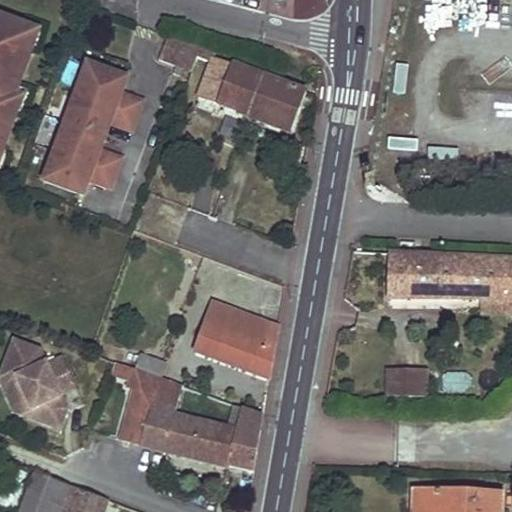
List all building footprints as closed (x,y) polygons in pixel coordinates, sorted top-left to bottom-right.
[(511,33),(511,0),(503,0),(503,34),(511,33)] [(27,24),(0,13),(0,144),(4,133),(2,132),(5,122),(8,123),(14,108),(18,97),(12,95),(16,84),(17,85),(28,58),(26,57),(32,42),(21,38),(27,24)] [(28,21),(27,24),(21,38),(32,42),(36,44),(43,27),(28,21)] [(184,46),(167,40),(159,64),(176,70),(179,62),(184,46)] [(215,57),(184,46),(179,62),(195,67),(210,73),(199,104),(290,136),(305,94),(214,62),(215,57)] [(123,77),(84,62),(41,180),(80,194),(86,179),(90,180),(111,188),(122,159),(100,151),(96,150),(102,135),(107,121),(111,122),(132,130),(143,101),(121,93),(117,92),(123,77)] [(195,67),(179,62),(176,70),(173,78),(179,80),(182,73),(192,77),(195,67)] [(127,78),(123,77),(117,92),(121,93),(127,78)] [(17,85),(16,84),(12,95),(18,97),(14,108),(19,110),(28,89),(17,85)] [(111,122),(107,121),(102,135),(106,137),(111,122)] [(106,137),(102,135),(96,150),(100,151),(106,137)] [(90,180),(86,179),(80,194),(84,196),(90,180)] [(511,259),(390,253),(387,298),(478,298),(511,298),(511,259)] [(511,298),(478,298),(478,315),(511,315),(511,298)] [(198,351),(269,378),(278,328),(214,302),(198,351)] [(44,350),(18,340),(5,370),(19,376),(34,410),(31,417),(62,430),(69,411),(63,396),(78,390),(65,359),(50,366),(44,350)] [(138,370),(161,378),(166,363),(144,356),(138,370)] [(135,368),(129,366),(127,373),(133,375),(135,368)] [(138,370),(135,368),(133,375),(131,382),(137,383),(123,435),(143,440),(161,378),(138,370)] [(5,370),(2,377),(17,411),(31,417),(34,410),(19,376),(5,370)] [(424,372),(384,370),(384,397),(423,399),(424,372)] [(143,440),(253,471),(263,415),(243,408),(238,430),(176,415),(184,386),(164,379),(161,378),(143,440)] [(48,511),(59,481),(36,472),(21,511),(48,511)] [(103,511),(109,499),(59,481),(48,511),(103,511)] [(495,511),(496,495),(413,492),(412,511),(495,511)]
